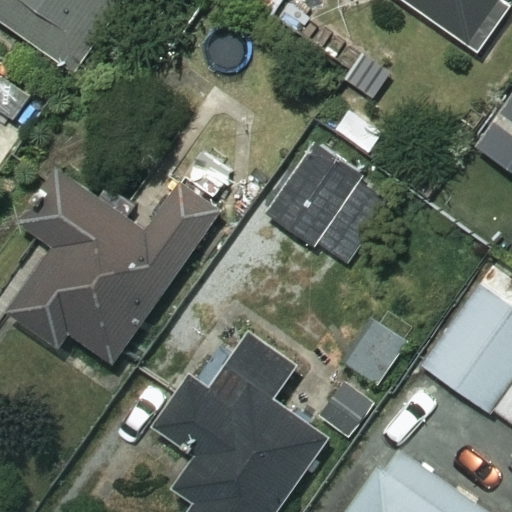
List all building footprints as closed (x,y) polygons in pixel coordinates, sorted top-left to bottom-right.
[(127,0),(0,0),(0,21),(71,75),(127,0)] [(295,0),(243,0),(274,26),(295,0)] [(397,0),(480,56),(511,9),(511,8),(499,0),(397,0)] [(511,99),(477,150),(511,173),(511,99)] [(384,188),(316,147),(271,221),(339,262),(384,188)] [(111,364),(216,207),(176,180),(140,234),(62,182),(27,235),(53,252),(9,317),(57,349),(67,334),(111,364)] [(511,280),(493,268),(425,369),(511,427),(511,280)] [(231,322),(156,435),(190,457),(169,489),(192,504),(187,511),(272,511),(321,439),(264,401),(290,361),(231,322)] [(408,348),(366,324),(344,363),(386,387),(408,348)] [(377,403),(344,380),(318,417),(351,440),(377,403)] [(430,493),(392,467),(360,511),(474,511),(436,485),(430,493)]
